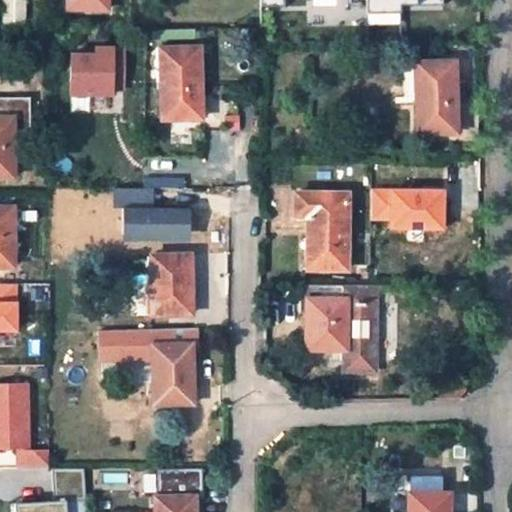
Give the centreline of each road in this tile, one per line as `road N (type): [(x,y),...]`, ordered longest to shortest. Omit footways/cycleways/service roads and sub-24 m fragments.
road 1 (residential): [(501,0),(496,408)]
road 2 (residential): [(496,408),(245,413)]
road 3 (residential): [(240,203),(245,413)]
